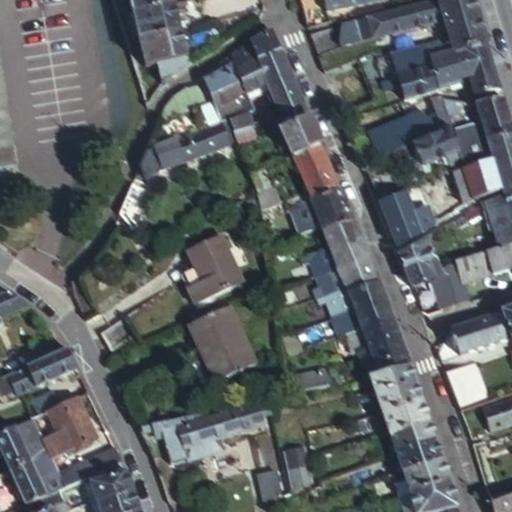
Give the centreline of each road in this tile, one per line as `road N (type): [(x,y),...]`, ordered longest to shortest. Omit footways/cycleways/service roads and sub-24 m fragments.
road 1 (unclassified): [(51,298),(86,249),(157,96),(278,15)]
road 2 (residential): [(278,15),(411,331)]
road 3 (residential): [(150,511),(122,431),(51,298)]
road 4 (residential): [(411,331),(468,511)]
